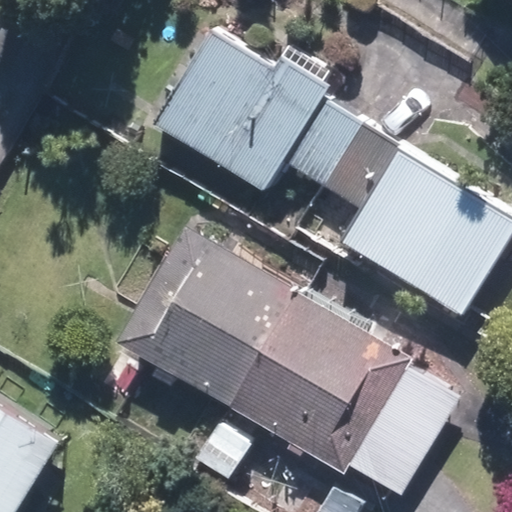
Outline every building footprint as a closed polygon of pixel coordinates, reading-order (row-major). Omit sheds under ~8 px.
[(0,42),(12,24),(0,16),(0,42)] [(269,189),(289,157),(356,199),(327,245),(475,336),(511,275),(511,191),(402,123),(394,136),(328,96),(336,83),(293,57),(287,67),(221,26),(161,123),(269,189)] [(407,495),(467,395),(417,365),(423,355),(198,220),(127,338),(351,473),(356,465),(407,495)] [(196,399),(159,373),(128,418),(165,444),(196,399)] [(0,511),(22,511),(68,439),(0,396),(0,511)] [(260,443),(226,418),(199,454),(233,479),(260,443)] [(363,511),(373,497),(335,474),(311,511),(363,511)]
